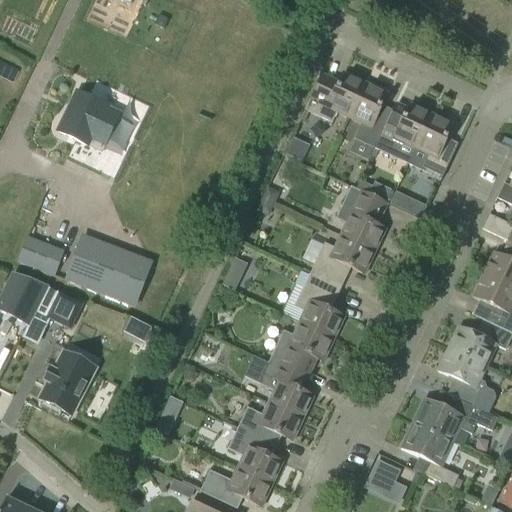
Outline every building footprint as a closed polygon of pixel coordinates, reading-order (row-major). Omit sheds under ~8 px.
[(336,114),(349,119),(365,85),(342,75),(336,89),(319,81),(304,112),(331,125),(336,114)] [(374,150),(389,119),(378,114),(387,96),(365,85),(349,119),(361,125),(354,141),(374,150)] [(76,93),(57,133),(88,148),(101,154),(119,116),(107,110),(108,108),(76,93)] [(415,151),(431,116),(408,105),(399,124),(389,119),(374,150),(408,166),(415,151)] [(415,151),(408,166),(420,172),(441,181),(455,151),(444,146),(453,126),(431,116),(415,151)] [(511,178),(508,187),(503,185),(496,200),(511,207),(511,204),(511,178)] [(356,191),(367,196),(371,188),(359,183),(356,191)] [(340,237),(374,253),(385,231),(371,225),(381,203),(367,196),(356,191),(350,188),(335,220),(346,225),(340,237)] [(268,189),(263,201),(273,206),(279,194),(268,189)] [(404,200),(395,195),(390,206),(399,210),(404,200)] [(263,201),(257,213),(268,218),(273,206),(263,201)] [(482,230),(507,242),(511,231),(511,227),(489,216),(482,230)] [(150,263),(148,262),(83,237),(65,282),(133,308),(150,263)] [(324,245),(309,276),(340,291),(350,269),(364,276),(374,253),(340,237),(334,249),(324,245)] [(27,239),(18,264),(53,277),(62,253),(27,239)] [(503,258),(493,254),(483,276),(511,290),(511,249),(509,256),(503,258)] [(12,276),(0,299),(0,311),(28,326),(46,289),(12,276)] [(227,276),(222,287),(234,293),(239,282),(227,276)] [(340,291),(309,276),(294,308),(304,313),(298,325),(333,341),(343,319),(330,312),(340,291)] [(484,309),(479,320),(482,322),(510,335),(511,331),(511,290),(483,276),(472,299),(482,304),(484,309)] [(47,289),(35,314),(69,331),(81,307),(47,289)] [(475,337),(458,329),(447,351),(486,369),(496,348),(505,352),(511,337),(511,335),(510,335),(482,322),(475,337)] [(322,364),(333,341),(298,325),(293,337),(283,332),(268,364),(299,379),(309,357),(322,364)] [(19,334),(6,371),(32,380),(45,343),(19,334)] [(447,396),(459,402),(472,408),(479,392),(476,390),(480,382),(486,369),(447,351),(437,373),(454,381),(447,396)] [(49,386),(41,402),(73,418),(97,372),(65,355),(56,373),(52,371),(46,383),(49,386)] [(274,392),(268,404),(302,421),(313,398),(294,389),(299,379),(268,364),(258,385),(274,392)] [(484,384),(480,382),(476,390),(479,392),(472,408),(488,415),(495,399),(493,393),(486,390),(484,384)] [(476,425),(482,428),(488,415),(472,408),(459,402),(453,414),(424,400),(412,426),(452,444),(458,430),(471,436),(476,425)] [(237,430),(268,445),(273,434),(292,443),(302,421),(268,404),(262,417),(247,409),(237,430)] [(400,451),(429,464),(423,477),(452,490),(458,478),(440,469),(452,444),(412,426),(400,451)] [(242,458),(237,470),(271,487),(282,464),(263,455),(268,445),(237,430),(227,451),(242,458)] [(271,487),(237,470),(231,483),(209,472),(199,493),(237,511),(242,500),(261,509),(271,487)] [(371,475),(366,488),(378,494),(384,481),(371,475)] [(462,482),(457,480),(453,489),(458,491),(462,482)] [(173,482),(169,491),(189,500),(193,491),(173,482)] [(500,505),(508,509),(511,501),(511,484),(510,484),(500,505)] [(231,511),(198,496),(190,511),(231,511)] [(0,511),(28,511),(29,511),(7,500),(6,499),(0,511)]
